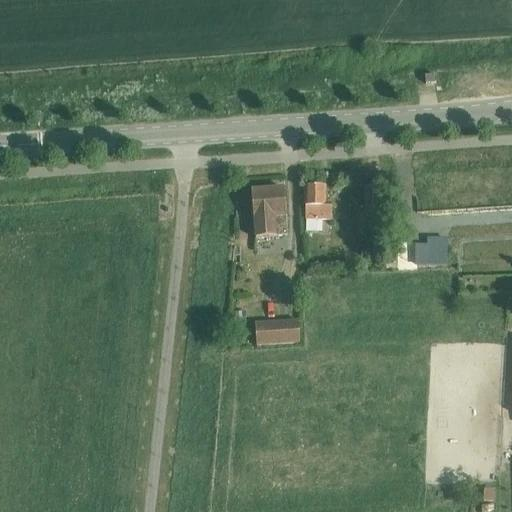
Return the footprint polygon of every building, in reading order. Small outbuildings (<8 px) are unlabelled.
[(435,77),(425,78),(425,85),(435,85),(435,77)] [(330,221),(331,205),(324,205),(324,187),(304,187),(304,207),(304,221),(330,221)] [(378,213),(378,188),(366,188),(366,212),(378,213)] [(286,237),(285,218),(283,190),(250,192),(252,220),(253,220),(255,239),(286,237)] [(511,313),(472,314),(472,328),(511,327),(511,313)] [(243,315),(232,315),(233,330),(244,330),(243,315)] [(299,344),(297,322),(254,325),(256,347),(299,344)]
